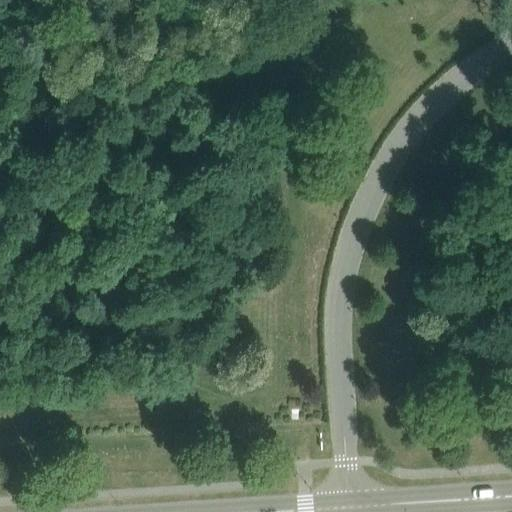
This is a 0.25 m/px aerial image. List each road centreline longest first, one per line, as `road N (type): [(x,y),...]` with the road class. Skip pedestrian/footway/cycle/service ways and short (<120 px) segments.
road 1 (residential): [(347,506),(337,293),(350,239),(384,165),(424,111),(511,40)]
road 2 (secondary): [(347,506),(511,495)]
